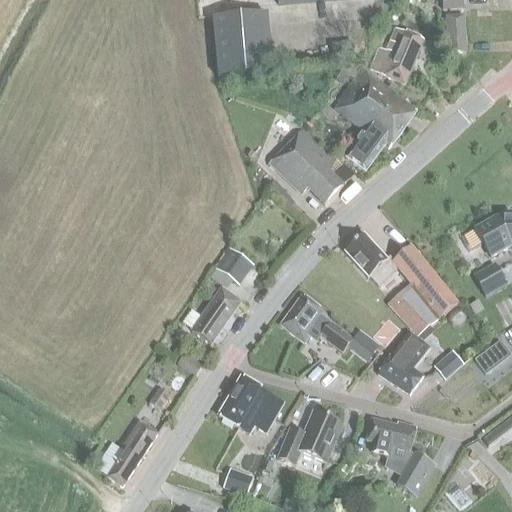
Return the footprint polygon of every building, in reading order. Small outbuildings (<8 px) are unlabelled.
[(463,12),(461,0),(440,0),(441,13),(463,12)] [(270,73),(268,13),(212,16),(215,75),(270,73)] [(447,56),(465,55),(464,18),(446,19),(447,56)] [(395,31),(386,54),(378,51),(369,72),(384,78),(383,79),(404,87),(423,42),(406,35),(406,36),(395,31)] [(352,58),(351,44),(330,46),(331,59),(352,58)] [(416,113),(361,71),(331,110),(363,135),(345,159),(364,174),(383,150),(386,152),(416,113)] [(330,164),(331,162),(302,133),(269,167),(300,196),(306,190),(324,207),(342,189),(327,175),(330,164)] [(511,220),(495,221),(474,232),(490,260),(511,248),(511,220)] [(397,271),(409,286),(387,304),(416,340),(420,338),(422,341),(430,335),(427,332),(457,307),(410,249),(392,264),(389,260),(386,262),(364,238),(344,254),(368,281),(369,279),(377,288),(397,271)] [(253,268),(228,251),(214,272),(239,289),(253,268)] [(477,288),(484,300),(505,288),(498,276),(477,288)] [(193,333),(210,345),(238,305),(221,293),(193,333)] [(279,328),(303,346),(309,338),(315,343),(318,339),(329,325),(323,320),(327,315),(303,297),(279,328)] [(483,313),(477,303),(468,309),(474,319),(483,313)] [(370,333),(387,348),(404,330),(387,315),(370,333)] [(352,342),(329,325),(318,339),(341,356),(347,348),(352,342)] [(422,379),(411,370),(427,349),(409,336),(393,358),(392,356),(377,376),(409,397),(422,379)] [(193,377),(199,367),(182,356),(175,366),(193,377)] [(434,371),(445,384),(463,368),(452,356),(434,371)] [(283,405),(241,379),(218,418),(249,436),(254,428),(265,435),(283,405)] [(169,398),(158,391),(149,406),(160,413),(169,398)] [(341,429),(311,418),(303,441),(290,436),(278,466),(295,472),(300,459),(326,469),(341,429)] [(372,422),(366,444),(375,446),(372,455),(388,460),(387,463),(405,474),(397,489),(415,499),(433,467),(415,457),(414,459),(408,456),(415,431),(397,425),(396,429),(372,422)] [(142,427),(107,480),(122,490),(156,437),(142,427)] [(244,499),(251,479),(228,471),(221,490),(244,499)]
